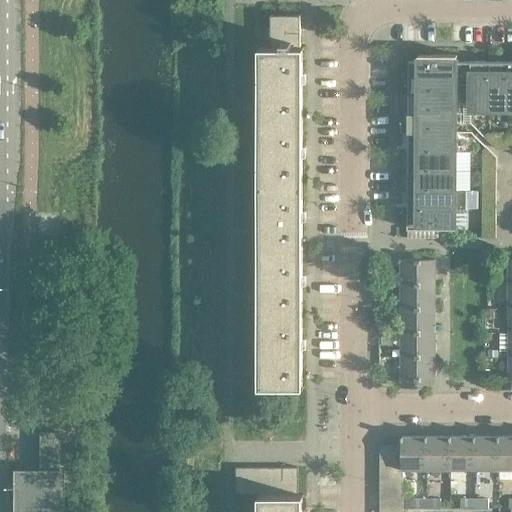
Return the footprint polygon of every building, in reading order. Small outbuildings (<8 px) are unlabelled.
[(260,46),(260,120),(304,121),(303,83),(305,83),(305,73),(304,73),(304,46),(301,46),(301,14),(271,14),(271,46),(260,46)] [(418,60),(409,60),(409,74),(457,74),(471,74),(471,60),(457,60),(457,54),(419,54),(418,60)] [(471,74),(470,108),(490,109),(491,61),(471,60),(471,74)] [(491,61),(490,109),(509,109),(510,61),(491,61)] [(409,74),(409,93),(457,93),(457,74),(409,74)] [(409,93),(409,112),(457,112),(457,93),(409,93)] [(409,112),(408,131),(456,132),(457,112),(409,112)] [(260,120),(260,184),(304,184),(304,157),(305,156),(305,147),(304,146),(304,121),(260,120)] [(408,131),(408,150),(456,151),(456,132),(408,131)] [(487,132),(484,136),(496,148),(502,148),(502,132),(487,132)] [(496,157),(486,146),(482,149),(482,164),(496,164),(496,157)] [(408,150),(408,170),(456,170),(456,151),(408,150)] [(408,170),(408,189),(456,189),(456,170),(408,170)] [(482,170),(482,183),(496,183),(496,170),(482,170)] [(260,184),(260,248),(304,248),(304,221),(305,221),(305,210),(304,210),(304,184),(260,184)] [(408,208),(456,208),(465,208),(465,189),(456,189),(408,189),(408,208)] [(482,189),(482,192),(482,202),(496,202),(496,189),(482,189)] [(456,208),(408,208),(408,228),(456,228),(467,228),(468,208),(465,208),(456,208)] [(482,208),(482,223),(496,223),(496,209),(482,208)] [(482,223),(482,231),(482,237),(496,237),(496,223),(482,223)] [(260,248),(260,312),(304,312),(304,285),(305,285),(305,274),(304,274),(304,248),(260,248)] [(401,259),(401,283),(435,282),(435,259),(401,259)] [(435,282),(401,283),(401,307),(435,307),(435,282)] [(435,307),(401,307),(401,330),(435,330),(435,307)] [(304,312),(260,312),(260,386),(304,386),(304,349),(305,349),(305,338),(304,338),(304,312)] [(435,330),(401,330),(401,355),(435,355),(435,330)] [(435,355),(401,355),(401,379),(435,379),(435,355)] [(39,469),(59,469),(59,431),(52,431),(46,431),(39,431),(39,469)] [(511,434),(499,435),(499,468),(511,468),(511,434)] [(402,445),(402,457),(402,468),(403,469),(426,469),(427,435),(402,435),(402,445)] [(427,435),(426,469),(451,469),(451,435),(427,435)] [(475,435),(451,435),(451,469),(475,469),(475,435)] [(475,435),(475,469),(499,468),(499,435),(475,435)] [(402,445),(380,445),(380,457),(402,457),(402,445)] [(402,457),(380,457),(380,469),(403,469),(402,468),(402,457)] [(236,467),(236,493),(248,493),(248,467),(236,467)] [(248,467),(248,493),(260,493),(260,494),(261,494),(260,467),(248,467)] [(273,467),(260,467),(261,494),(272,494),(273,467)] [(273,467),(272,494),(284,494),(284,467),(273,467)] [(284,467),(284,494),(297,494),(297,467),(284,467)] [(59,469),(39,469),(11,469),(10,511),(62,511),(62,469),(59,469)] [(403,469),(380,469),(380,482),(403,482),(403,469)] [(403,482),(380,482),(380,494),(403,494),(403,482)] [(260,494),(259,511),(303,511),(303,494),(297,494),(284,494),(272,494),(261,494),(260,494)] [(403,494),(380,494),(380,506),(402,506),(402,509),(403,509),(403,494)] [(414,507),(426,507),(427,498),(414,498),(414,507)] [(427,498),(426,507),(441,507),(440,498),(427,498)] [(461,507),(475,507),(475,498),(461,498),(461,507)] [(475,498),(475,507),(488,508),(488,498),(475,498)]
